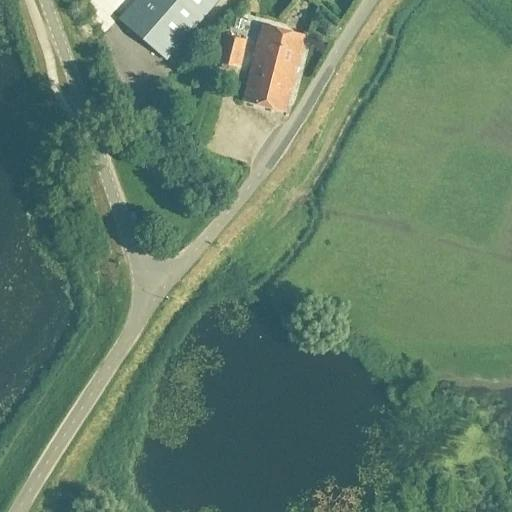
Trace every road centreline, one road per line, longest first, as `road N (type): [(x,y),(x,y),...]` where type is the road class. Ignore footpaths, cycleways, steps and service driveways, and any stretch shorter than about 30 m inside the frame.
road 1 (unclassified): [(150,305),(271,155),(369,0)]
road 2 (unclassified): [(150,305),(43,0)]
road 3 (unclassified): [(16,511),(150,305)]
